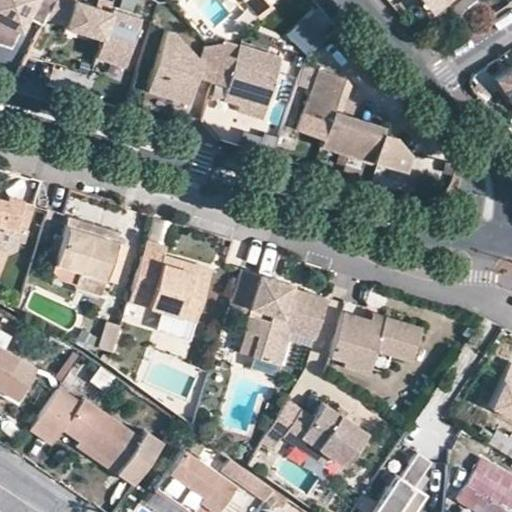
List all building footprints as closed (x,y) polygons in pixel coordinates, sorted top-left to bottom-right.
[(0,0),(0,39),(8,43),(20,16),(38,24),(40,19),(43,13),(48,0),(0,0)] [(48,0),(43,13),(64,20),(62,26),(96,37),(104,10),(73,0),(48,0)] [(270,5),(265,0),(241,0),(257,17),(270,5)] [(418,0),(426,9),(435,0),(418,0)] [(104,10),(96,37),(90,55),(118,64),(134,16),(105,7),(104,10)] [(64,20),(43,13),(40,19),(62,26),(64,20)] [(168,32),(158,30),(144,88),(184,102),(192,76),(195,64),(187,62),(168,32)] [(221,39),(220,42),(217,51),(208,81),(264,98),(276,56),(235,43),(221,39)] [(208,81),(217,51),(220,42),(200,45),(195,64),(192,76),(208,81)] [(511,62),(491,76),(510,107),(511,105),(511,62)] [(344,82),(339,76),(313,68),(299,114),(330,123),(322,147),(370,163),(370,162),(402,172),(407,155),(391,136),(378,132),(380,126),(367,123),(366,128),(352,124),(339,120),(341,114),(328,110),(329,107),(335,109),(344,82)] [(354,118),(341,114),(339,120),(352,124),(354,118)] [(367,123),(354,118),(352,124),(366,128),(367,123)] [(298,132),(325,138),(328,125),(302,119),(298,132)] [(0,253),(1,252),(0,251),(0,224),(12,228),(20,200),(4,196),(3,200),(0,199),(0,253)] [(110,239),(113,230),(64,215),(62,224),(110,239)] [(72,283),(77,270),(100,277),(107,280),(111,266),(116,255),(119,242),(110,239),(62,224),(46,276),(72,283)] [(192,320),(205,277),(175,268),(178,260),(159,254),(143,305),(159,310),(192,320)] [(121,256),(116,255),(111,266),(117,268),(121,256)] [(178,260),(175,268),(205,277),(208,270),(178,260)] [(307,340),(320,296),(287,286),(285,283),(237,269),(225,308),(242,313),(238,327),(250,335),(245,355),(275,364),(285,332),(307,340)] [(77,270),(72,283),(95,290),(100,277),(77,270)] [(377,324),(365,320),(337,311),(323,354),(337,359),(336,364),(362,373),(364,367),(369,350),(384,355),(404,361),(415,328),(380,317),(377,324)] [(377,324),(380,317),(367,313),(365,320),(377,324)] [(95,341),(107,346),(118,319),(106,314),(95,341)] [(0,389),(12,396),(29,365),(0,348),(0,389)] [(364,367),(378,371),(384,355),(369,350),(364,367)] [(511,370),(503,366),(483,403),(511,418),(511,370)] [(140,432),(136,438),(55,383),(23,428),(46,444),(58,428),(114,466),(112,470),(128,481),(156,443),(140,432)] [(294,443),(299,436),(327,455),(340,463),(361,431),(343,419),(333,411),(318,401),(309,414),(297,407),(280,434),(294,443)] [(343,419),(348,411),(337,404),(333,411),(343,419)] [(511,439),(494,428),(485,442),(511,458),(511,439)] [(299,436),(294,443),(322,461),(327,455),(299,436)] [(229,511),(243,493),(180,448),(152,487),(187,510),(193,500),(209,511),(208,511),(229,511)] [(426,461),(411,452),(395,477),(390,485),(385,482),(365,511),(411,511),(422,495),(409,486),(426,461)] [(475,511),(510,511),(511,511),(511,491),(472,468),(454,500),(475,511)] [(390,485),(395,477),(391,474),(385,482),(390,485)] [(193,500),(187,510),(189,511),(208,511),(209,511),(193,500)]
